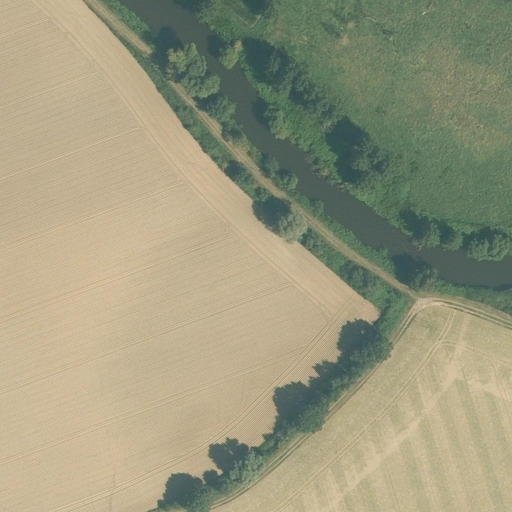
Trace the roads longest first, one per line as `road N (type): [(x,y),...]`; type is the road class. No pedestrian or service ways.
road 1 (track): [(94,0),(166,65),(276,189),(335,243),(421,300)]
road 2 (track): [(511,323),(421,300),(384,357),(262,475),(191,511)]
